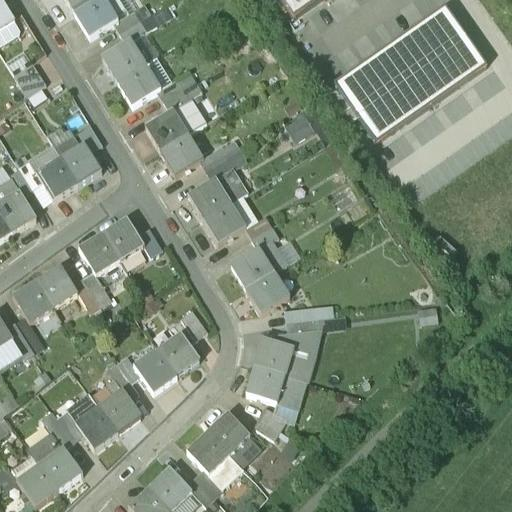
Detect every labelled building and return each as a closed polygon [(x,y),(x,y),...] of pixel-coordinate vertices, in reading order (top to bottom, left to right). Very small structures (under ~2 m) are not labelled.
[(62,0),(76,21),(109,0),(62,0)] [(116,0),(109,0),(76,21),(91,45),(113,30),(129,20),(116,0)] [(329,0),(275,0),(293,25),(329,0)] [(0,3),(0,34),(14,26),(0,3)] [(113,30),(120,41),(151,22),(144,12),(129,20),(113,30)] [(335,92),(374,148),(486,71),(446,15),(335,92)] [(120,41),(126,51),(130,48),(157,31),(151,22),(120,41)] [(126,51),(103,66),(118,90),(145,73),(130,48),(126,51)] [(145,73),(118,90),(132,113),(156,99),(171,89),(157,65),(145,73)] [(33,71),(16,83),(28,104),(46,91),(33,71)] [(156,99),(163,109),(196,89),(189,78),(171,89),(156,99)] [(163,109),(170,119),(172,118),(186,110),(202,99),(196,89),(163,109)] [(289,126),(295,145),(326,135),(320,116),(289,126)] [(170,119),(146,135),(160,158),(187,141),(172,118),(170,119)] [(80,138),(86,150),(91,159),(103,151),(91,132),(80,138)] [(86,150),(82,153),(75,141),(56,153),(63,164),(61,166),(78,192),(102,177),(91,159),(86,150)] [(187,141),(160,158),(176,182),(199,168),(202,166),(187,141)] [(199,168),(205,178),(226,165),(240,157),(233,147),(202,166),(199,168)] [(212,189),(215,187),(215,188),(233,176),(226,165),(205,178),(212,189)] [(78,192),(61,166),(38,180),(44,189),(55,206),(78,192)] [(20,175),(33,196),(44,189),(38,180),(31,168),(20,175)] [(10,181),(20,198),(23,202),(33,196),(20,175),(10,181)] [(212,189),(188,203),(203,227),(230,211),(247,200),(233,176),(215,188),(215,187),(212,189)] [(20,198),(0,210),(0,221),(12,240),(37,224),(23,202),(20,198)] [(230,211),(203,227),(218,251),(243,235),(245,234),(230,211)] [(0,248),(12,240),(0,221),(0,248)] [(243,235),(251,246),(271,234),(264,222),(245,234),(243,235)] [(128,225),(103,241),(120,268),(145,252),(139,243),(128,225)] [(152,234),(139,243),(145,252),(154,262),(165,255),(152,234)] [(256,256),(257,255),(258,256),(278,243),(271,234),(251,246),(256,256)] [(120,268),(103,241),(81,256),(96,279),(98,283),(120,268)] [(256,256),(230,273),(245,297),(273,280),(286,272),(273,252),(260,260),(258,256),(257,255),(256,256)] [(63,273),(38,290),(54,316),(80,299),(74,291),(63,273)] [(96,279),(84,286),(102,314),(114,306),(98,283),(96,279)] [(273,280),(245,297),(260,321),(288,303),(273,280)] [(84,286),(74,291),(80,299),(93,319),(102,314),(84,286)] [(38,290),(15,305),(28,325),(32,330),(54,316),(38,290)] [(285,318),(286,331),(317,326),(333,324),(332,312),(285,318)] [(182,324),(196,346),(208,338),(193,316),(182,324)] [(28,325),(16,332),(35,361),(48,354),(32,330),(28,325)] [(0,326),(0,378),(24,363),(7,337),(0,326)] [(286,331),(287,342),(304,339),(318,338),(317,326),(286,331)] [(16,332),(7,337),(24,363),(26,366),(35,361),(16,332)] [(287,342),(272,344),(271,348),(262,346),(254,374),(305,389),(312,366),(290,360),(291,356),(305,360),(304,339),(287,342)] [(182,341),(158,358),(176,384),(201,367),(182,341)] [(176,384),(158,358),(135,373),(142,383),(153,400),(176,384)] [(118,373),(131,391),(142,383),(135,373),(128,363),(117,372),(118,373)] [(109,380),(122,398),(129,408),(139,401),(131,391),(118,373),(109,380)] [(305,389),(254,374),(246,401),(277,409),(278,405),(299,411),(305,389)] [(122,398),(112,405),(105,395),(92,405),(117,441),(140,424),(129,408),(122,398)] [(92,405),(89,401),(70,415),(80,429),(77,431),(84,442),(95,457),(117,441),(92,405)] [(265,414),(259,424),(279,436),(285,426),(265,414)] [(68,419),(58,427),(75,450),(84,442),(77,431),(68,419)] [(52,442),(53,441),(64,457),(75,450),(58,427),(53,420),(42,429),(52,442)] [(228,420),(207,440),(229,462),(250,442),(228,420)] [(259,424),(253,433),(273,446),(279,436),(259,424)] [(229,462),(207,440),(186,460),(203,477),(208,482),(212,479),(226,493),(243,477),(229,462)] [(52,442),(29,458),(33,463),(59,499),(82,482),(64,457),(53,441),(52,442)] [(33,463),(10,480),(33,511),(40,511),(59,499),(33,463)] [(185,493),(169,476),(148,496),(163,511),(176,511),(191,499),(185,493)] [(203,477),(194,485),(214,506),(226,493),(212,479),(208,482),(203,477)] [(194,485),(185,493),(191,499),(202,511),(206,511),(214,506),(194,485)] [(163,511),(148,496),(131,511),(163,511)]
